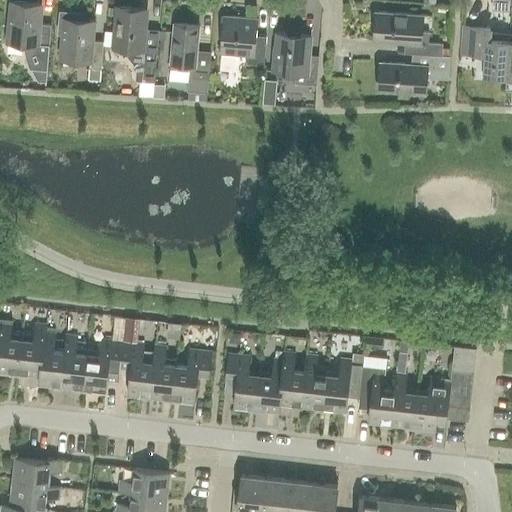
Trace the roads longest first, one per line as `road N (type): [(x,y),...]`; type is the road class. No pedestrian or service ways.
road 1 (residential): [(231,441),(468,469),(489,491),(491,511)]
road 2 (residential): [(0,420),(16,415),(231,441)]
